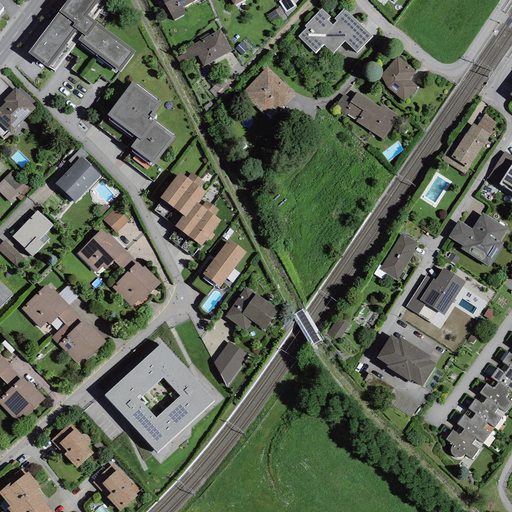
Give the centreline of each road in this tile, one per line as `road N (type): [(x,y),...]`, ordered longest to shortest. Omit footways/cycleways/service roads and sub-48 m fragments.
road 1 (residential): [(0,62),(131,190),(181,290),(176,304),(0,464)]
road 2 (residential): [(511,128),(365,364)]
road 3 (residential): [(360,0),(444,70),(463,63),(506,0)]
